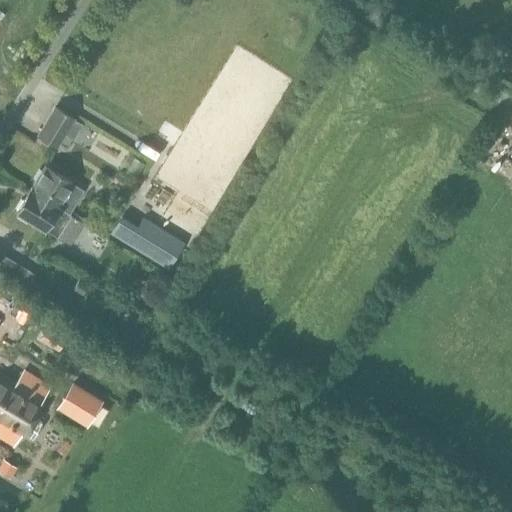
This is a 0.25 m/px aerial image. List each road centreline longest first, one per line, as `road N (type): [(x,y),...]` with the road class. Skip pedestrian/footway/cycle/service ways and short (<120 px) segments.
road 1 (unclassified): [(511,88),(367,0)]
road 2 (unclassified): [(85,0),(9,115)]
